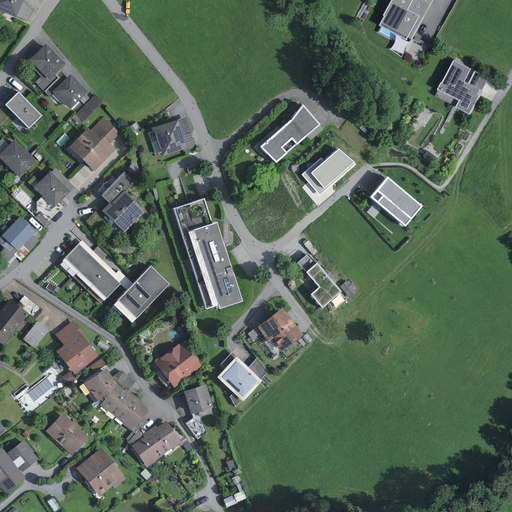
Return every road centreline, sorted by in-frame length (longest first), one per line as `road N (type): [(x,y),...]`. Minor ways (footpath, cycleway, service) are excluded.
road 1 (residential): [(111,0),(189,96),(231,205),(313,325)]
road 2 (track): [(313,325),(335,340),(349,331),(366,295),(457,200),(469,149)]
road 3 (residential): [(0,286),(66,226),(83,189),(128,144)]
